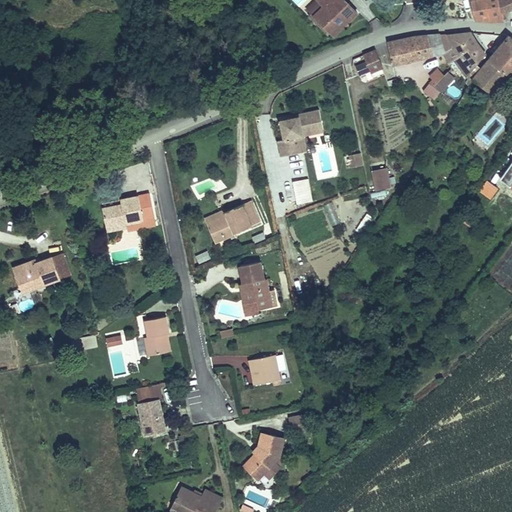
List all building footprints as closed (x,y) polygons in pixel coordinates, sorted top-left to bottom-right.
[(315,16),(331,32),(334,36),(358,13),(344,0),(318,0),(322,4),(324,6),(315,16)] [(499,0),(470,0),(475,20),(490,21),(504,21),(502,12),(499,0)] [(511,0),(499,0),(502,12),(511,9),(511,0)] [(313,13),(315,16),(324,6),(322,4),(313,13)] [(331,32),(315,16),(313,13),(310,16),(328,35),(331,32)] [(456,46),(444,53),(449,65),(456,61),(478,46),(471,32),(449,34),(456,46)] [(428,34),(420,35),(388,42),(393,65),(444,53),(456,46),(449,34),(428,36),(428,34)] [(511,37),(509,36),(482,70),(474,80),(483,87),(500,67),(510,75),(511,73),(511,37)] [(478,46),(456,61),(468,77),(478,65),(486,55),(478,46)] [(382,67),(375,50),(365,54),(372,71),(382,67)] [(358,62),(345,66),(347,71),(360,67),(358,62)] [(473,81),(474,80),(482,70),(478,65),(468,77),(473,81)] [(483,87),(494,95),(510,75),(500,67),(483,87)] [(448,86),(441,80),(434,87),(442,92),(448,86)] [(302,155),(300,140),(306,138),(304,132),(324,127),(321,112),(300,116),(301,119),(294,121),(282,123),(285,142),(280,143),(283,158),(284,159),(302,155)] [(324,127),(304,132),(306,138),(326,134),(324,127)] [(306,138),(300,140),(302,155),(308,153),(306,138)] [(362,153),(354,154),(356,166),(364,165),(362,153)] [(388,166),(372,170),(376,190),(392,187),(388,166)] [(314,200),(309,178),(293,181),(297,204),(314,200)] [(499,189),(488,181),(481,190),(492,198),(499,189)] [(107,228),(127,224),(155,218),(150,194),(122,200),(122,204),(103,209),(107,228)] [(333,202),(324,205),(331,226),(340,224),(333,202)] [(252,229),(262,225),(253,205),(245,208),(244,205),(226,212),(227,215),(208,223),(216,242),(252,227),(252,229)] [(227,215),(226,212),(225,210),(206,219),(208,223),(227,215)] [(156,225),(155,218),(127,224),(128,227),(128,231),(156,225)] [(264,233),(254,237),(257,244),(267,240),(264,233)] [(139,247),(111,252),(113,266),(142,261),(139,247)] [(207,251),(196,257),(199,264),(211,259),(207,251)] [(43,280),(45,285),(61,279),(53,257),(39,263),(35,264),(33,261),(15,267),(22,288),(43,280)] [(249,300),(245,301),(246,307),(259,305),(259,310),(273,307),(269,286),(267,287),(261,262),(241,266),(245,283),(249,300)] [(24,292),(45,285),(43,280),(22,288),(24,292)] [(165,334),(168,333),(170,333),(167,316),(146,320),(149,336),(146,336),(150,355),(168,352),(165,334)] [(221,338),(233,337),(233,330),(220,331),(221,338)] [(121,334),(106,337),(108,347),(123,344),(121,334)] [(276,355),(251,360),(252,367),(254,367),(256,376),(254,376),(256,384),(281,379),(276,355)] [(217,366),(227,365),(226,356),(216,357),(217,366)] [(160,384),(151,386),(154,400),(160,398),(160,399),(163,398),(160,384)] [(154,400),(151,386),(137,388),(147,435),(167,431),(160,399),(160,398),(154,400)] [(311,429),(309,415),(294,417),(296,432),(311,429)] [(262,447),(256,453),(245,465),(259,478),(276,459),(280,454),(282,434),(259,432),(258,444),(259,445),(262,447)] [(281,465),(276,459),(259,478),(264,483),(281,465)] [(216,511),(224,495),(207,487),(204,492),(203,495),(195,491),(182,486),(173,506),(187,511),(216,511)]
